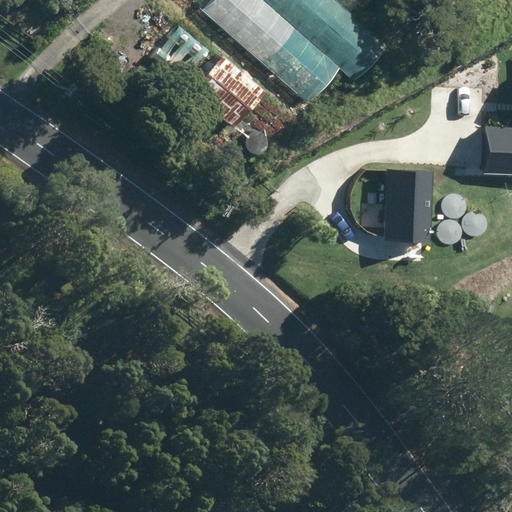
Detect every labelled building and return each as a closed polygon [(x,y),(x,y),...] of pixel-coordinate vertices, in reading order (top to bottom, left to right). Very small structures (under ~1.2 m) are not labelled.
[(298,102),(332,64),(348,78),(380,42),(333,0),(198,0),(191,8),(298,102)] [(207,46),(174,17),(145,51),(177,79),(207,46)] [(254,90),(212,55),(180,92),(222,127),(254,90)] [(362,181),(346,183),(351,223),(373,220),(371,206),(381,205),(376,171),(361,173),(362,181)] [(460,171),(436,172),(439,215),(484,212),(482,185),(461,186),(460,171)] [(450,259),(427,258),(425,282),(449,284),(450,259)]
